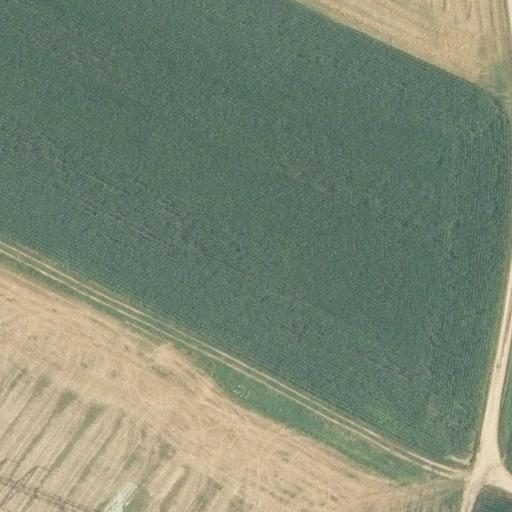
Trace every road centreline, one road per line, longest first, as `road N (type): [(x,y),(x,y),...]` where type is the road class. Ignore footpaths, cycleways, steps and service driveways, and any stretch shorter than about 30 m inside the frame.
road 1 (track): [(0,249),(426,466),(511,491)]
road 2 (track): [(511,291),(468,511)]
